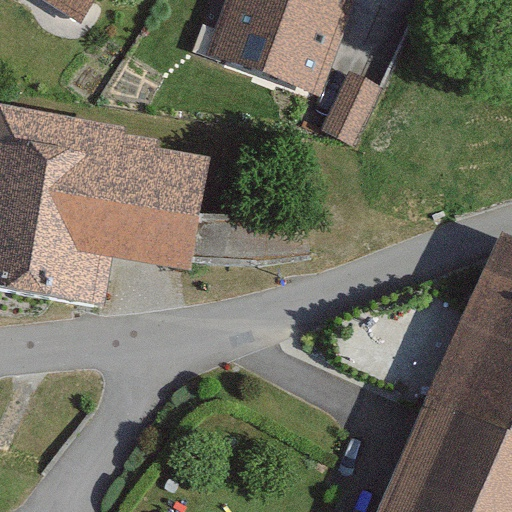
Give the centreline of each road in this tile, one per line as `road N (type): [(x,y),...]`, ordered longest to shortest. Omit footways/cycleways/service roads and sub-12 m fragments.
road 1 (residential): [(511,228),(160,336)]
road 2 (residential): [(160,336),(66,511)]
road 3 (residential): [(160,336),(0,349)]
